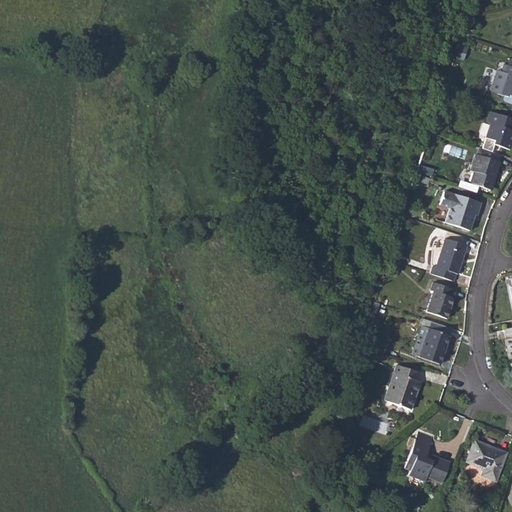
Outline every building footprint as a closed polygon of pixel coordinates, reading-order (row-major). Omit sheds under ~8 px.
[(459,46),(454,59),(463,62),(467,48),(459,46)] [(504,65),(501,72),(504,73),(498,94),(511,98),(511,67),(506,66),(504,65)] [(489,91),(498,94),(504,73),(501,72),(496,71),(489,91)] [(492,144),(509,149),(511,139),(511,135),(511,131),(511,119),(489,112),(485,123),(489,124),(484,138),(481,149),(490,152),(492,144)] [(438,131),(442,122),(434,119),(431,129),(438,131)] [(490,190),(499,162),(497,162),(500,155),(490,152),(481,149),(479,148),(477,155),(475,155),(470,171),(473,172),(469,184),(490,190)] [(444,223),(468,230),(473,215),(475,216),(480,203),(453,194),(453,195),(443,191),(438,205),(449,209),(444,223)] [(434,267),(456,274),(466,245),(444,238),(434,267)] [(389,258),(396,260),(398,253),(392,251),(389,258)] [(392,263),(389,274),(396,276),(399,266),(392,263)] [(425,311),(446,318),(453,297),(449,297),(452,289),(432,282),(429,290),(432,291),(425,311)] [(374,315),(378,303),(373,302),(369,313),(374,315)] [(429,321),(427,327),(420,349),(418,356),(439,364),(447,339),(451,328),(429,321)] [(418,356),(420,349),(427,327),(420,325),(413,347),(410,354),(418,356)] [(504,339),(508,359),(511,358),(511,327),(503,329),(505,338),(504,339)] [(383,400),(410,410),(415,397),(412,396),(417,380),(416,380),(419,373),(395,365),(383,400)] [(448,462),(433,456),(432,460),(425,457),(426,453),(432,437),(417,431),(403,468),(409,470),(407,475),(423,482),(425,477),(440,483),(448,462)] [(477,478),(493,484),(503,455),(470,443),(462,464),(479,470),(477,478)]
